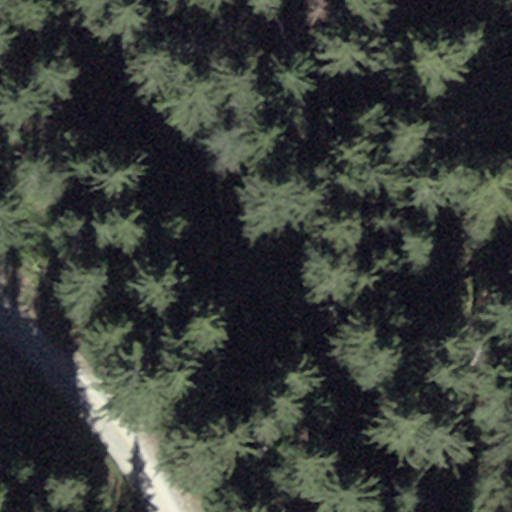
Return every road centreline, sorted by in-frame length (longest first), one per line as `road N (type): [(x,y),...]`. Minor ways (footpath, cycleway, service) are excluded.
road 1 (track): [(36,0),(104,109),(323,362)]
road 2 (track): [(0,255),(149,468),(167,511)]
